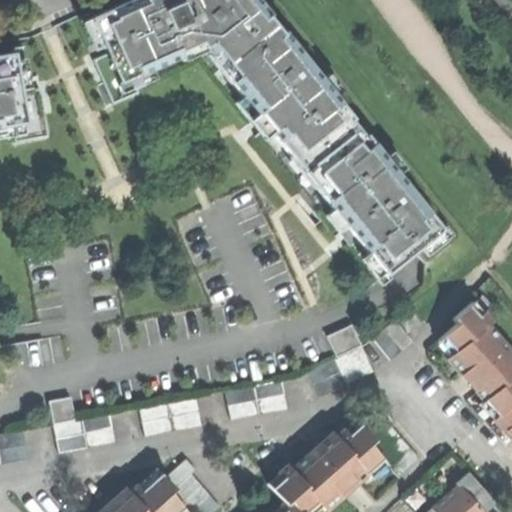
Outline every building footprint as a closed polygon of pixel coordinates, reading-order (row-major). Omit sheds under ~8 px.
[(226,63),(275,23),(256,0),(129,0),(89,18),(102,49),(107,47),(109,52),(91,59),(111,104),(137,93),(136,90),(131,78),(181,56),(179,52),(198,43),(209,55),(215,50),(226,63)] [(275,23),(226,63),(237,77),(230,82),(262,122),(291,159),(298,153),(308,167),(355,128),(350,121),(352,119),(310,67),(306,69),(298,59),(302,56),(275,23)] [(0,127),(11,126),(13,140),(14,142),(47,136),(43,115),(39,88),(20,91),(13,53),(0,55),(0,127)] [(355,128),(308,167),(327,190),(321,195),(348,230),(385,275),(441,230),(415,197),(411,201),(403,191),(407,187),(364,134),(362,136),(355,128)] [(484,401),(511,376),(511,354),(487,326),(491,322),(482,312),(478,316),(469,306),(473,302),(472,301),(452,319),(456,324),(437,341),(438,342),(442,338),(454,352),(450,355),(446,359),(454,368),(462,361),(469,369),(476,378),(469,385),(483,400),(479,404),(479,405),(484,401)] [(473,302),(469,306),(478,316),(482,312),(473,302)] [(394,319),(372,338),(390,360),(412,342),(394,319)] [(335,356),(336,357),(360,345),(351,325),(326,336),(335,356)] [(438,342),(450,355),(454,352),(442,338),(438,342)] [(336,357),(307,370),(320,397),(373,372),(360,345),(336,357)] [(454,368),(469,385),(476,378),(469,369),(462,361),(454,368)] [(511,376),(484,401),(496,415),(492,419),(504,433),(507,431),(511,436),(511,376)] [(281,380),(225,391),(230,420),(286,409),(281,380)] [(195,396),(139,407),(144,436),(200,426),(195,396)] [(51,421),(52,425),(75,420),(74,416),(70,397),(47,401),(51,421)] [(479,405),(492,419),(496,415),(484,401),(479,405)] [(57,453),(114,442),(108,414),(75,420),(52,425),(57,453)] [(285,503),(292,511),(303,511),(317,501),(321,506),(324,509),(339,497),(341,495),(334,488),(339,484),(344,479),(350,486),(366,473),(370,477),(371,477),(367,472),(381,459),(369,444),(373,442),(363,430),(355,420),(354,421),(358,425),(348,434),(344,430),(336,437),(333,433),(291,470),(287,465),(278,474),(282,478),(271,487),(268,483),(267,484),(285,503)] [(354,421),(344,430),(348,434),(358,425),(354,421)] [(0,463),(28,458),(23,430),(0,434),(0,463)] [(170,494),(181,509),(184,511),(214,511),(220,507),(191,474),(195,470),(186,459),(164,478),(174,490),(170,494)] [(371,477),(385,464),(381,459),(367,472),(371,477)] [(177,511),(181,509),(170,494),(174,490),(164,478),(156,469),(155,470),(158,474),(144,487),(140,483),(129,492),(126,489),(111,502),(99,511),(177,511)] [(155,470),(140,483),(144,487),(158,474),(155,470)] [(455,482),(458,485),(481,511),(484,511),(495,502),(468,471),(455,482)] [(268,483),(271,487),(282,478),(278,474),(268,483)] [(341,495),(350,486),(344,479),(339,484),(334,488),(341,495)] [(481,511),(458,485),(431,508),(434,511),(481,511)] [(312,511),(321,506),(317,501),(303,511),(312,511)] [(292,511),(285,503),(281,507),(284,511),(283,511),(292,511)]
